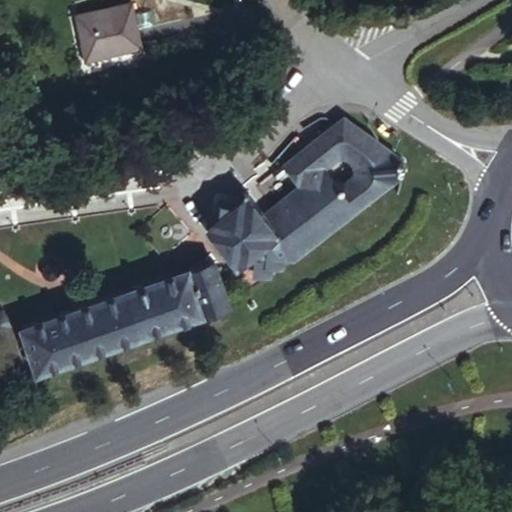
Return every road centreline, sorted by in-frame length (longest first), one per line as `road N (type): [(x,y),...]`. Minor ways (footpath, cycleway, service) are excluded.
road 1 (trunk): [(488,247),(384,316),(128,434),(0,478)]
road 2 (trunk): [(86,511),(448,338),(511,318)]
road 3 (residential): [(338,71),(472,0)]
